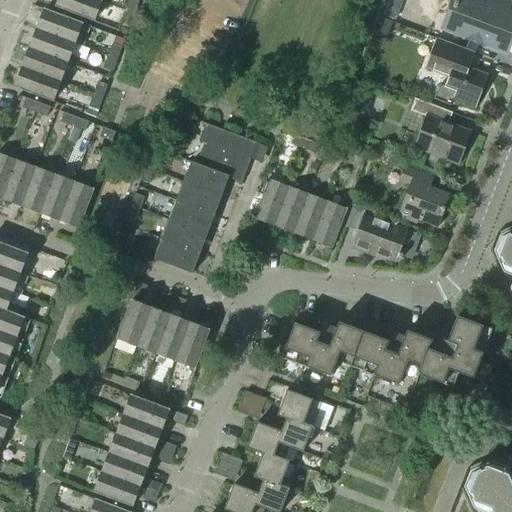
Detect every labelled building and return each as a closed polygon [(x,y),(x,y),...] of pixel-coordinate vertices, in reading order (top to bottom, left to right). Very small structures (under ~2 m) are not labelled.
[(93,22),(100,2),(94,0),(57,0),(55,8),(93,22)] [(134,15),(138,2),(131,0),(128,0),(124,11),(134,15)] [(511,31),(511,16),(503,13),(507,0),(456,0),(456,3),(454,2),(452,8),(454,8),(446,29),(469,38),(470,36),(480,39),(479,42),(504,52),(511,31)] [(74,44),(81,24),(43,10),(36,29),(74,44)] [(129,27),(134,15),(124,11),(120,23),(129,27)] [(67,63),(74,44),(36,29),(29,49),(67,63)] [(475,109),(487,77),(468,70),(474,54),(434,40),(424,68),(448,77),(444,87),(439,85),(433,100),(450,106),(452,100),(475,109)] [(116,60),(121,48),(112,44),(107,56),(116,60)] [(59,82),(67,63),(29,49),(21,68),(59,82)] [(112,72),(116,60),(107,56),(102,68),(112,72)] [(52,102),(59,82),(21,68),(14,88),(52,102)] [(102,98),(106,86),(97,82),(92,95),(102,98)] [(97,110),(102,98),(92,95),(88,107),(97,110)] [(34,113),(37,103),(25,99),(22,108),(34,113)] [(456,164),(469,132),(447,124),(452,113),(413,99),(409,111),(425,117),(413,147),(456,164)] [(46,117),(49,108),(37,103),(34,113),(46,117)] [(72,127),(75,118),(63,113),(60,123),(72,127)] [(84,132),(88,122),(75,118),(72,127),(84,132)] [(249,159),(255,143),(204,124),(198,142),(203,144),(195,164),(195,165),(228,178),(227,178),(241,183),(250,159),(249,159)] [(111,142),(114,133),(102,128),(99,137),(111,142)] [(302,149),(306,140),(293,135),(290,145),(302,149)] [(314,154),(318,145),(306,140),(302,149),(314,154)] [(357,157),(361,148),(348,143),(344,152),(357,157)] [(340,163),(343,154),(331,149),(328,159),(340,163)] [(0,199),(1,200),(15,162),(0,155),(0,199)] [(153,172),(158,159),(149,156),(144,168),(153,172)] [(20,207),(34,169),(15,162),(1,200),(20,207)] [(220,197),(227,178),(228,178),(195,165),(195,164),(190,162),(182,183),(220,197)] [(437,228),(449,195),(429,187),(433,175),(404,165),(397,183),(408,187),(397,217),(416,224),(417,221),(437,228)] [(149,184),(153,172),(144,168),(139,180),(149,184)] [(39,214),(53,176),(34,169),(20,207),(39,214)] [(58,221),(72,183),(53,176),(39,214),(58,221)] [(273,226),(288,188),(267,181),(253,218),(273,226)] [(78,229),(93,191),(72,183),(58,221),(78,229)] [(214,215),(220,197),(182,183),(176,200),(214,215)] [(292,233),(307,195),(288,188),(273,226),(292,233)] [(140,208),(143,198),(134,194),(130,205),(140,208)] [(312,241),(326,203),(307,195),(292,233),(312,241)] [(207,231),(214,215),(176,200),(169,217),(207,231)] [(331,248),(346,210),(326,203),(312,241),(331,248)] [(136,218),(140,208),(130,205),(127,215),(136,218)] [(356,232),(362,215),(364,209),(353,205),(344,227),(356,232)] [(398,254),(407,232),(362,215),(356,232),(349,248),(376,258),(377,256),(395,263),(396,259),(400,260),(402,255),(398,254)] [(199,254),(207,231),(169,217),(161,240),(199,254)] [(511,511),(511,232),(501,238),(495,252),(511,289),(511,455),(508,457),(471,473),(466,487),(476,511),(511,511)] [(124,249),(129,237),(119,233),(115,245),(124,249)] [(191,274),(199,254),(161,240),(153,260),(191,274)] [(0,266),(19,274),(27,254),(0,243),(0,266)] [(0,288),(12,293),(19,274),(0,266),(0,288)] [(142,299),(146,287),(137,283),(132,295),(142,299)] [(0,310),(5,312),(5,311),(12,293),(0,288),(0,310)] [(172,310),(176,298),(167,294),(162,307),(172,310)] [(181,314),(185,301),(176,298),(172,310),(181,314)] [(136,347),(150,309),(130,301),(116,339),(136,347)] [(154,354),(169,316),(150,309),(136,347),(154,354)] [(211,325),(215,312),(206,309),(201,321),(211,325)] [(0,353),(8,357),(23,318),(5,311),(5,312),(0,310),(0,353)] [(174,361),(188,323),(169,316),(154,354),(174,361)] [(472,379),(490,330),(456,317),(446,343),(455,346),(451,358),(428,350),(418,376),(451,388),(457,373),(472,379)] [(194,369),(208,331),(188,323),(174,361),(194,369)] [(349,367),(362,332),(337,323),(328,347),(316,342),(319,333),(294,324),(280,358),(330,377),(335,362),(349,367)] [(418,376),(428,350),(431,341),(406,331),(397,356),(384,351),(387,342),(362,332),(349,367),(398,385),(404,370),(418,376)] [(0,378),(8,357),(0,353),(0,378)] [(311,427),(320,403),(286,390),(276,416),(285,419),(285,418),(302,424),(302,423),(311,427)] [(252,403),(255,396),(244,392),(240,402),(248,405),(250,409),(254,407),(252,403)] [(160,430),(168,410),(130,395),(122,416),(160,430)] [(261,410),(265,400),(255,396),(252,403),(254,407),(261,410)] [(236,413),(247,416),(250,409),(248,405),(240,402),(236,413)] [(183,426),(187,417),(174,412),(171,422),(183,426)] [(0,438),(1,439),(9,419),(0,415),(0,438)] [(153,449),(160,430),(122,416),(115,435),(153,449)] [(302,453),(311,427),(302,423),(302,424),(285,418),(285,419),(280,432),(276,443),(286,447),(302,453)] [(276,443),(280,432),(256,423),(246,448),(262,454),(262,453),(281,460),(282,459),(286,447),(276,443)] [(146,468),(153,449),(115,435),(108,454),(146,468)] [(172,456),(175,447),(163,442),(159,451),(172,456)] [(168,465),(172,456),(159,451),(156,461),(168,465)] [(279,486),(279,485),(288,462),(282,459),(281,460),(262,453),(262,454),(253,478),(262,481),(262,480),(279,486)] [(139,487),(146,468),(108,454),(101,473),(139,487)] [(228,465),(231,458),(221,454),(217,464),(225,467),(226,471),(230,469),(228,465)] [(237,472),(241,461),(231,458),(228,465),(230,469),(237,472)] [(213,474),(223,478),(226,471),(225,467),(217,464),(213,474)] [(131,507),(139,487),(101,473),(93,493),(131,507)] [(272,511),(279,511),(288,489),(279,485),(279,486),(262,480),(262,481),(257,493),(253,504),(263,508),(272,511)] [(157,494),(161,485),(148,481),(145,490),(157,494)] [(261,511),(263,508),(253,504),(257,493),(233,484),(223,510),(228,511),(261,511)] [(154,503),(157,494),(145,490),(141,499),(154,503)] [(127,511),(95,500),(90,511),(127,511)]
